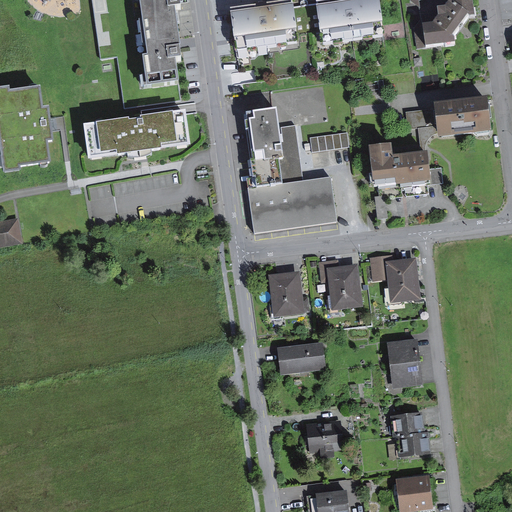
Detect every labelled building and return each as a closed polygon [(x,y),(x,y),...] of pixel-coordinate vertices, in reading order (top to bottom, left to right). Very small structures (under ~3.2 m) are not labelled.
[(169,0),(130,0),(142,88),(179,83),(176,57),(169,0)] [(247,48),(305,40),(298,0),(282,0),(241,6),(247,48)] [(388,0),(320,0),(326,42),(393,33),(388,0)] [(410,0),(413,11),(420,9),(418,1),(419,0),(410,0)] [(417,21),(421,48),(461,41),(469,30),(480,14),(478,0),(451,0),(434,18),(417,21)] [(38,93),(0,97),(0,172),(46,167),(42,128),(38,93)] [(494,99),(441,104),(444,135),(497,130),(494,99)] [(77,124),(81,160),(186,148),(182,111),(77,124)] [(256,190),(247,191),(253,239),(336,229),(330,182),(308,185),(300,129),(280,132),(279,118),(247,122),(256,190)] [(349,140),(314,144),(316,158),(351,154),(349,140)] [(446,179),(443,150),(403,154),(402,145),(383,147),(387,185),(446,179)] [(18,220),(0,223),(0,249),(22,246),(18,220)] [(395,260),(374,262),(376,285),(388,284),(390,305),(418,303),(415,263),(395,265),(395,260)] [(339,266),(320,268),(322,288),(329,287),(331,312),(359,310),(356,270),(340,271),(339,266)] [(269,277),(272,319),(308,317),(308,303),(301,303),(299,275),(269,277)] [(422,378),(417,339),(392,342),(397,381),(422,378)] [(320,345),(275,350),(278,376),(323,371),(320,345)] [(396,439),(401,439),(422,436),(420,416),(394,418),(396,439)] [(336,425),(302,428),(305,456),(339,452),(336,425)] [(428,436),(422,436),(401,439),(403,458),(430,455),(428,436)] [(427,480),(400,483),(403,511),(430,509),(427,480)] [(343,511),(342,492),(311,495),(312,511),(343,511)]
